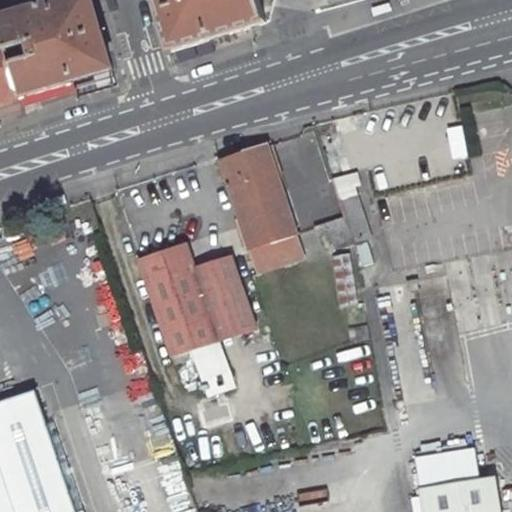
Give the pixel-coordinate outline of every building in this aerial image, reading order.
[(66,0),(0,19),(0,30),(2,38),(20,96),(112,68),(91,0),(66,0)] [(265,25),(257,0),(156,0),(173,52),(265,25)] [(2,38),(0,39),(0,102),(20,96),(2,38)] [(446,130),(450,161),(465,159),(460,128),(446,130)] [(287,189),(272,144),(222,161),(252,250),(296,234),(281,191),(287,189)] [(356,185),(361,183),(357,171),(333,179),(346,215),(354,241),(374,232),(356,185)] [(323,223),(332,249),(354,241),(346,215),(323,223)] [(296,234),(252,250),(260,274),(304,258),(296,234)] [(0,264),(28,322),(59,307),(41,268),(39,269),(24,238),(0,249),(0,264)] [(218,339),(254,327),(230,257),(194,269),(186,245),(137,261),(169,356),(188,349),(198,377),(228,367),(218,339)] [(0,511),(74,511),(33,391),(0,402),(0,511)] [(474,451),(414,461),(422,511),(498,511),(493,478),(479,480),(474,451)]
